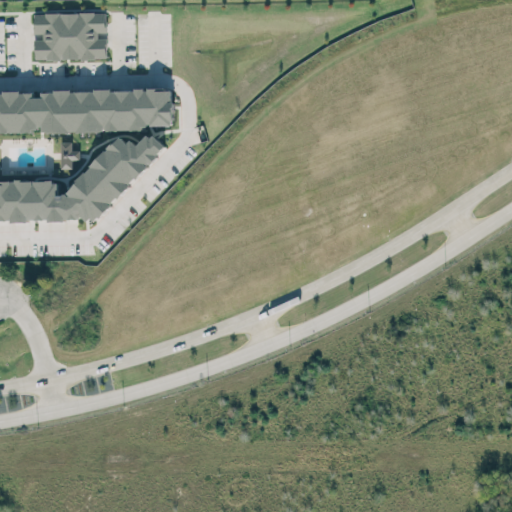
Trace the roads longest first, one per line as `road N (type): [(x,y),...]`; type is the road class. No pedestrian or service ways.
road 1 (secondary): [(511,169),(361,263),(258,313),(50,381),(0,387)]
road 2 (secondary): [(0,419),(134,390),(271,344),(381,290),(511,208)]
